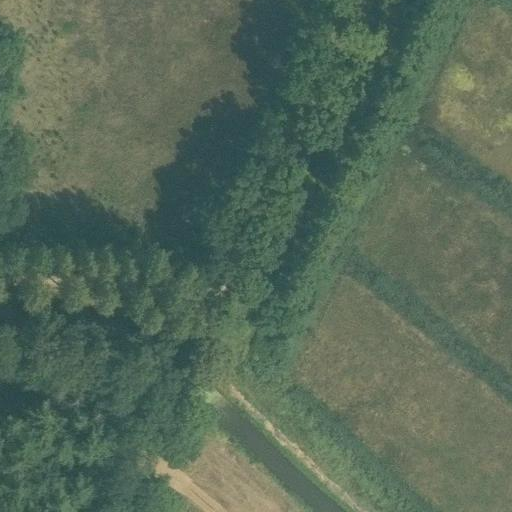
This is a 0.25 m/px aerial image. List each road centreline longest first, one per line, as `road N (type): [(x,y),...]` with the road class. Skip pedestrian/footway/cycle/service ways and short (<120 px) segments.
road 1 (track): [(224,286),(370,0)]
road 2 (track): [(224,286),(0,283)]
